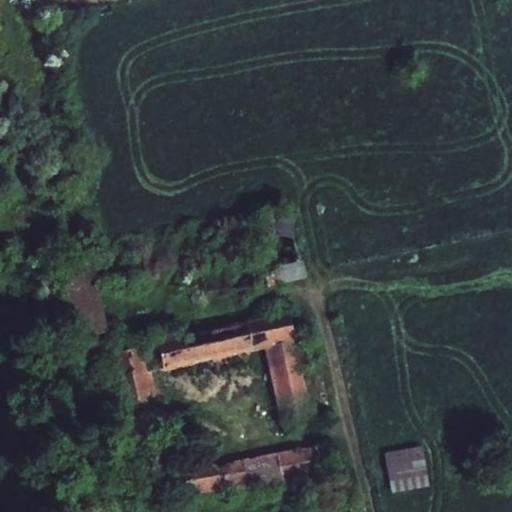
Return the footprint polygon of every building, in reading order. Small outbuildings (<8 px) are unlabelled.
[(198,234),(203,257),(211,299),(283,284),(270,220),(198,234)] [(102,253),(106,279),(203,257),(198,234),(198,230),(102,253)] [(132,502),(273,479),(269,451),(157,470),(144,369),(264,346),(274,419),(301,415),(288,312),(114,351),(132,502)] [(424,447),(385,450),(389,491),(428,488),(424,447)] [(305,465),(310,497),(327,494),(322,462),(305,465)]
